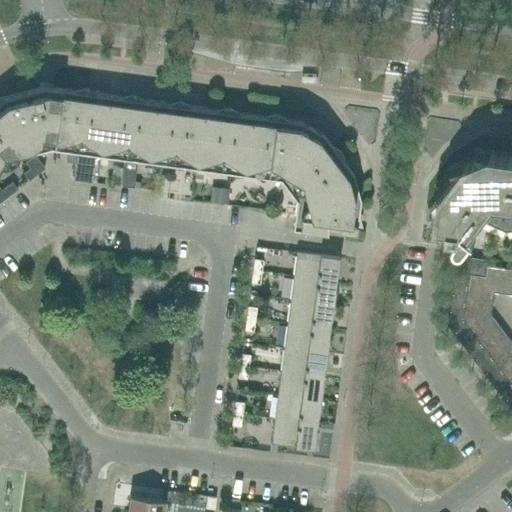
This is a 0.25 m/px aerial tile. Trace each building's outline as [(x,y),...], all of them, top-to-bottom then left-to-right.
[(0,163),(2,160),(1,158),(4,156),(7,160),(8,160),(5,155),(8,153),(10,154),(30,149),(33,154),(34,154),(30,149),(37,143),(44,152),(51,150),(67,152),(66,161),(75,163),(76,153),(77,154),(74,179),(91,181),(94,156),(124,160),(121,185),(133,187),(136,161),(204,171),(209,167),(215,166),(218,166),(220,166),(226,167),(231,170),(235,175),(268,179),(271,177),(275,175),(278,174),(282,174),(287,175),(290,175),(294,178),(298,181),(301,185),(303,190),(304,195),(304,198),(303,202),(302,207),(300,210),(297,212),(295,214),(292,230),(327,235),(328,228),(355,231),(360,199),(356,185),(353,186),(347,178),(353,174),(323,134),(316,138),(310,130),(312,127),(300,121),(204,108),(53,87),(53,90),(39,88),(0,98),(0,163)] [(511,156),(491,154),(478,152),(477,159),(453,169),(456,176),(433,206),(443,214),(439,219),(449,228),(448,237),(458,238),(456,240),(456,241),(455,243),(455,244),(456,245),(456,246),(457,248),(458,249),(459,249),(460,250),(462,250),(464,250),(465,249),(467,248),(475,237),(471,233),(481,219),(507,231),(511,230),(511,156)] [(32,166),(39,160),(35,154),(25,162),(29,168),(32,166)] [(37,173),(45,168),(39,160),(32,166),(37,173)] [(28,180),(37,173),(32,166),(29,168),(23,173),(28,180)] [(10,194),(17,189),(11,181),(4,187),(10,194)] [(0,196),(3,200),(10,194),(4,187),(0,190),(0,196)] [(224,203),(225,196),(214,194),(213,202),(224,203)] [(248,207),(249,199),(239,197),(237,205),(248,207)] [(488,257),(495,242),(483,236),(476,251),(488,257)] [(336,282),(340,257),(296,251),(293,276),(336,282)] [(472,257),(461,255),(457,255),(454,273),(463,274),(463,278),(470,279),(470,274),(472,257)] [(486,276),(487,266),(488,259),(472,257),(470,274),(478,275),(486,276)] [(261,272),(263,260),(254,259),(252,271),(261,272)] [(508,294),(511,269),(487,266),(486,276),(478,275),(495,291),(495,292),(508,294)] [(259,284),(261,272),(252,271),(251,283),(259,284)] [(463,278),(463,274),(454,273),(453,282),(458,282),(462,283),(463,278)] [(495,291),(478,275),(470,274),(470,279),(469,288),(467,296),(467,300),(493,304),(495,292),(495,291)] [(333,305),(336,282),(293,276),(289,300),(333,305)] [(469,288),(470,279),(463,278),(462,283),(458,282),(457,286),(469,288)] [(467,296),(469,288),(457,286),(457,290),(461,291),(460,295),(467,296)] [(461,291),(457,290),(452,289),(451,298),(455,299),(460,299),(460,295),(461,291)] [(466,304),(467,300),(467,296),(460,295),(460,299),(455,299),(455,303),(466,304)] [(330,329),(333,305),(289,300),(286,323),(330,329)] [(491,316),(491,315),(493,304),(467,300),(466,304),(465,313),(464,319),(466,321),(491,316)] [(465,313),(466,304),(455,303),(454,307),(458,307),(458,312),(465,313)] [(255,319),(256,307),(247,306),(246,318),(255,319)] [(458,307),(454,307),(450,306),(448,315),(453,316),(457,316),(458,312),(458,307)] [(464,319),(465,313),(458,312),(457,316),(453,316),(452,322),(464,319)] [(481,341),(500,327),(491,315),(491,316),(466,321),(468,323),(473,330),(478,337),(481,341)] [(253,331),(255,319),(246,318),(244,330),(253,331)] [(468,323),(466,321),(464,319),(452,322),(456,327),(459,324),(462,328),(468,323)] [(327,353),(330,329),(286,323),(283,347),(327,353)] [(464,337),(473,330),(468,323),(462,328),(465,331),(461,334),(464,337)] [(465,331),(462,328),(459,324),(456,327),(452,330),(458,337),(461,334),(465,331)] [(489,351),(508,337),(500,327),(481,341),(483,344),(488,350),(489,351)] [(472,341),(478,337),(473,330),(464,337),(466,340),(470,338),(472,341)] [(257,335),(255,344),(277,347),(278,339),(257,335)] [(483,344),(481,341),(478,337),(472,341),(475,345),(472,347),(474,351),(483,344)] [(496,361),(511,349),(511,342),(508,337),(489,351),(493,357),(496,361)] [(475,345),(472,341),(470,338),(466,340),(462,343),(468,350),(472,347),(475,345)] [(482,355),(488,350),(483,344),(474,351),(476,354),(480,351),(482,355)] [(324,377),(327,353),(283,347),(280,371),(324,377)] [(504,371),(511,365),(511,349),(496,361),(498,364),(503,370),(504,371)] [(493,357),(489,351),(488,350),(482,355),(485,358),(482,361),(484,364),(493,357)] [(485,358),(482,355),(480,351),(476,354),(472,356),(478,364),(482,361),(485,358)] [(248,367),(250,355),(241,353),(239,365),(248,367)] [(498,364),(496,361),(493,357),(484,364),(486,367),(490,364),(493,368),(498,364)] [(495,372),(493,368),(490,364),(486,367),(483,370),(488,377),(492,374),(495,372)] [(494,377),(503,370),(498,364),(493,368),(495,372),(492,374),(494,377)] [(246,379),(248,367),(239,365),(238,377),(246,379)] [(508,377),(504,371),(503,370),(494,377),(497,380),(500,378),(503,381),(508,377)] [(320,400),(324,377),(280,371),(277,395),(320,400)] [(504,391),(511,385),(511,381),(508,377),(503,381),(505,385),(502,388),(504,391)] [(505,385),(503,381),(500,378),(497,380),(493,383),(498,390),(502,388),(505,385)] [(511,400),(511,393),(510,391),(507,394),(503,397),(508,404),(511,400)] [(317,424),(320,400),(277,395),(274,418),(317,424)] [(242,414),(243,402),(235,401),(233,413),(242,414)] [(240,426),(242,414),(233,413),(231,425),(240,426)] [(314,449),(317,424),(274,418),(270,443),(314,449)] [(162,511),(165,500),(130,495),(127,511),(162,511)] [(214,508),(216,497),(207,496),(205,507),(214,508)]
